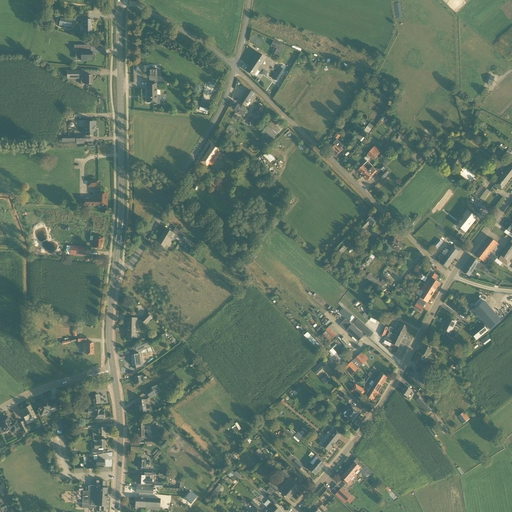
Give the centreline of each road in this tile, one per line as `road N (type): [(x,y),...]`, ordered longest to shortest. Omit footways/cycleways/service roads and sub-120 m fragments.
road 1 (unclassified): [(455,281),(234,67)]
road 2 (unclassified): [(294,511),(388,394),(455,281)]
road 3 (tertiary): [(115,268),(120,0)]
road 4 (unclassified): [(115,268),(132,262),(168,204),(234,67)]
road 5 (unclassified): [(234,67),(123,0)]
